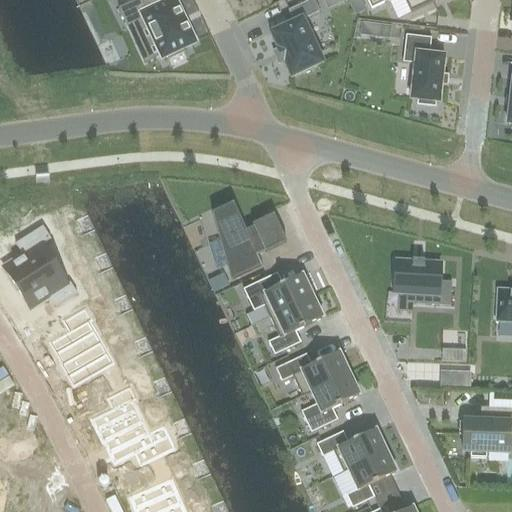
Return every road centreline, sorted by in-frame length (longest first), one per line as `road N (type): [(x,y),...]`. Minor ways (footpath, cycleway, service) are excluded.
road 1 (residential): [(445,511),(269,133)]
road 2 (unclassified): [(0,136),(148,120),(269,133)]
road 3 (unclassified): [(269,133),(469,189)]
road 4 (residential): [(0,335),(96,511)]
road 5 (residential): [(469,189),(489,0)]
road 6 (residential): [(269,133),(211,8)]
